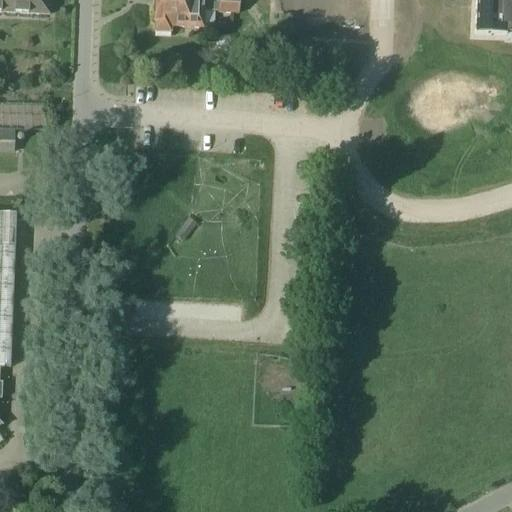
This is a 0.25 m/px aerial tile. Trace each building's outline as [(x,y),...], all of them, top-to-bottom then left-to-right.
[(0,0),(0,13),(49,15),(49,0),(0,0)] [(201,0),(155,0),(154,21),(156,21),(155,33),(171,33),(171,27),(203,29),(204,9),(202,9),(201,0)] [(238,0),(218,0),(218,13),(237,14),(238,0)] [(511,0),(475,0),(474,36),(506,37),(506,36),(506,35),(511,35),(511,36),(511,38),(511,37),(511,0)] [(278,73),(311,75),(313,50),(279,47),(278,73)] [(0,156),(12,156),(13,133),(0,132),(0,156)] [(0,369),(9,370),(13,213),(0,212),(0,369)] [(196,225),(187,219),(174,238),(183,244),(196,225)]
